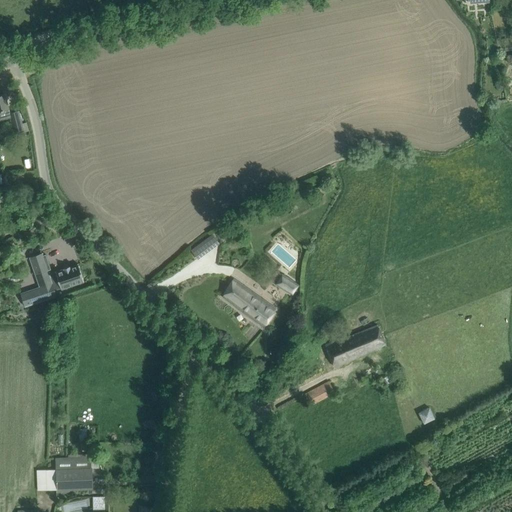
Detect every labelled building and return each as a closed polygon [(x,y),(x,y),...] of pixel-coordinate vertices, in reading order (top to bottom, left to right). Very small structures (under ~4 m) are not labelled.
[(0,111),(8,109),(4,94),(0,95),(0,111)] [(24,132),(28,131),(26,123),(21,124),(18,111),(9,113),(14,132),(23,130),(24,132)] [(197,259),(218,243),(212,235),(191,250),(197,259)] [(42,255),(31,259),(41,288),(36,289),(40,300),(43,299),(43,300),(53,296),(55,295),(55,296),(56,296),(54,290),(55,290),(61,288),(61,289),(62,289),(83,281),(83,282),(84,282),(78,264),(77,264),(70,267),(70,266),(63,268),(63,269),(62,270),(56,272),(56,271),(55,272),(56,275),(51,277),(50,277),(47,271),(48,270),(51,269),(45,254),(42,255)] [(272,282),(292,294),(299,284),(278,271),(272,282)] [(236,307),(264,327),(270,319),(277,309),(234,279),(222,296),(236,307)] [(385,344),(381,335),(376,324),(345,337),(345,336),(324,345),(334,367),(385,344)] [(334,391),(329,381),(304,394),(310,405),(334,391)] [(435,418),(430,407),(418,412),(423,423),(435,418)] [(87,438),(88,428),(80,428),(80,438),(87,438)] [(91,457),(54,459),(56,490),(92,488),(91,457)] [(38,491),(56,490),(54,459),(36,460),(38,491)] [(101,511),(102,497),(92,497),(92,511),(96,511),(101,511)]
